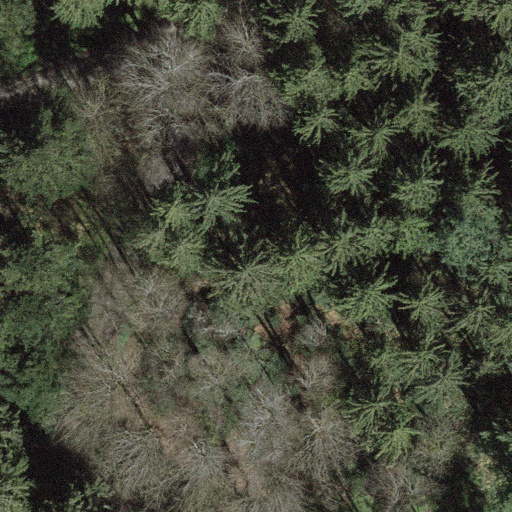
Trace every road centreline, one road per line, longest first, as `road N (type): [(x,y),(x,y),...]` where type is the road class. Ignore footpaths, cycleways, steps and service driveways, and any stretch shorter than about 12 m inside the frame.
road 1 (track): [(242,511),(112,438),(105,329),(114,276),(240,6)]
road 2 (track): [(0,97),(257,0)]
road 3 (track): [(112,438),(0,364)]
